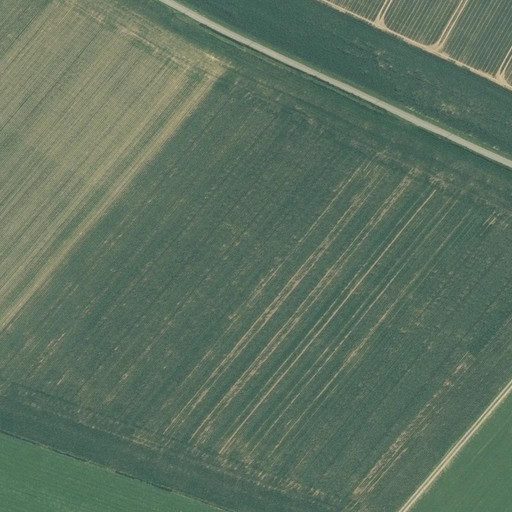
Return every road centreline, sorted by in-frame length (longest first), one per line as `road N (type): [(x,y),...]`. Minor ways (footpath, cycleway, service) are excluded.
road 1 (unclassified): [(164,0),(511,166)]
road 2 (track): [(511,383),(401,511)]
